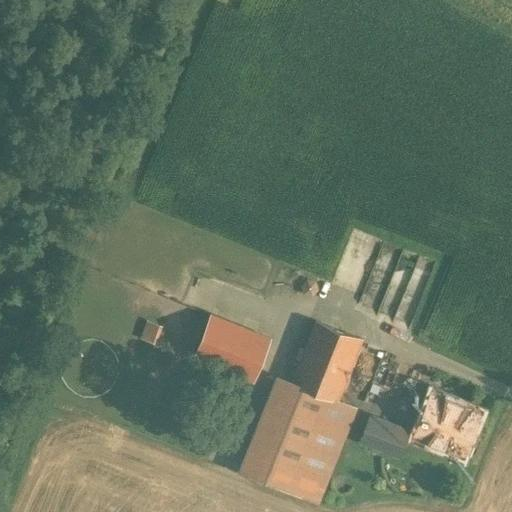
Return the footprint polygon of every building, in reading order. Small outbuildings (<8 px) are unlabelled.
[(270,338),(210,314),(193,356),(253,380),(270,338)] [(362,337),(315,319),(291,381),(276,375),(239,469),(316,500),(353,405),(337,399),(362,337)] [(148,321),(142,337),(154,342),(160,326),(148,321)] [(428,397),(413,434),(463,454),(480,411),(444,397),(442,402),(428,397)] [(406,430),(371,416),(362,439),(397,453),(406,430)]
